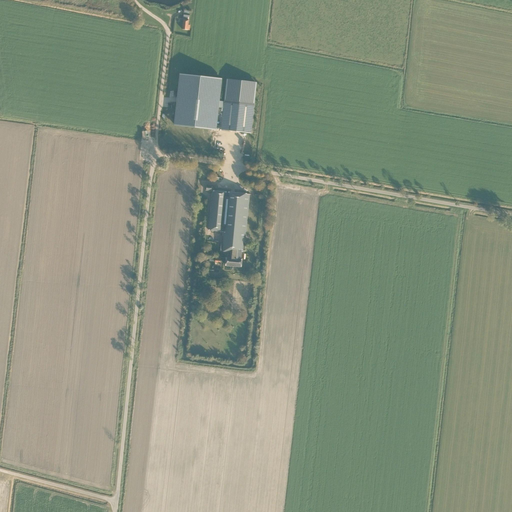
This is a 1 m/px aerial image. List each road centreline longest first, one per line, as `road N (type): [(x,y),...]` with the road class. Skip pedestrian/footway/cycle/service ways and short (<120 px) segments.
road 1 (unclassified): [(115,511),(149,185),(160,158)]
road 2 (unclassified): [(511,213),(160,158)]
